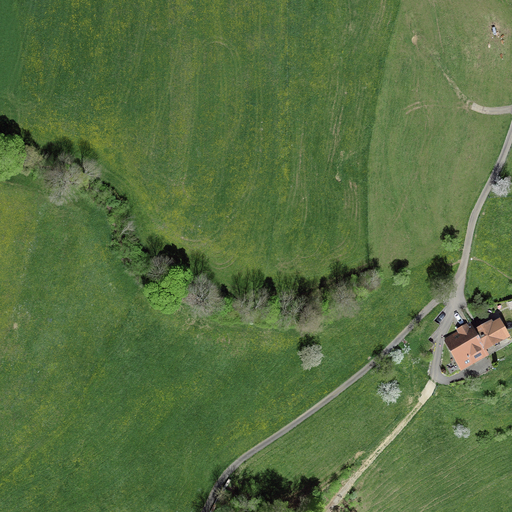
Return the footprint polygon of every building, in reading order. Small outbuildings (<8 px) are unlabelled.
[(511,30),(511,5),(497,11),(506,33),(511,30)] [(434,320),(424,331),(430,337),(440,325),(434,320)] [(499,322),(492,326),(491,324),(474,333),(483,349),(507,336),(499,322)] [(474,333),(470,326),(467,328),(466,325),(458,330),(459,332),(445,340),(458,363),(483,349),(474,333)] [(434,344),(427,339),(418,350),(424,356),(434,344)] [(452,357),(445,360),(452,373),(459,370),(452,357)]
